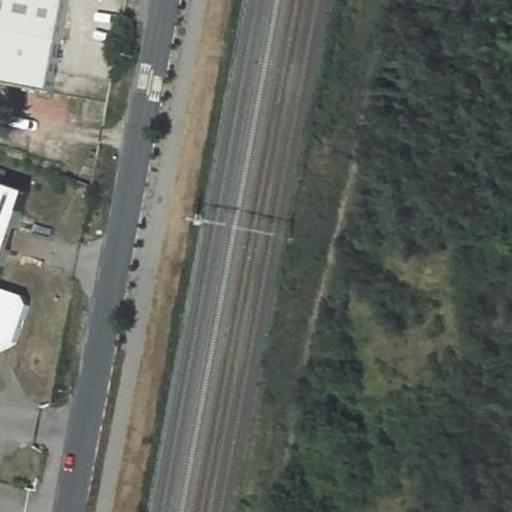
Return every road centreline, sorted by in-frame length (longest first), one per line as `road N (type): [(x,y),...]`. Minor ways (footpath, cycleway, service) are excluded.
road 1 (track): [(280,511),(392,0)]
road 2 (unclassified): [(73,511),(167,0)]
